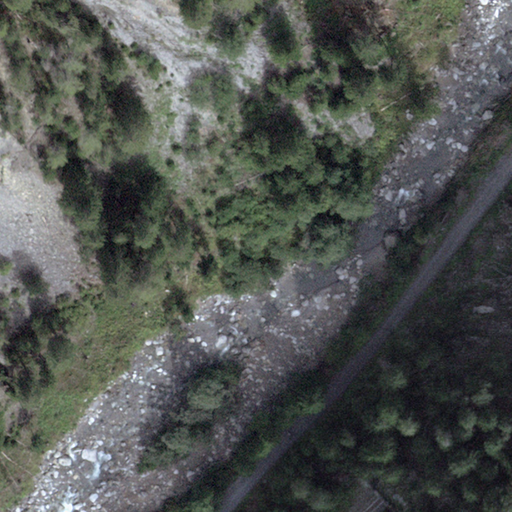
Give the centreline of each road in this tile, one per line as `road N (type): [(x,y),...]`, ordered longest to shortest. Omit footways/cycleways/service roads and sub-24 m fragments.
road 1 (track): [(511,165),(415,298),(222,511)]
road 2 (secondary): [(107,0),(0,108)]
